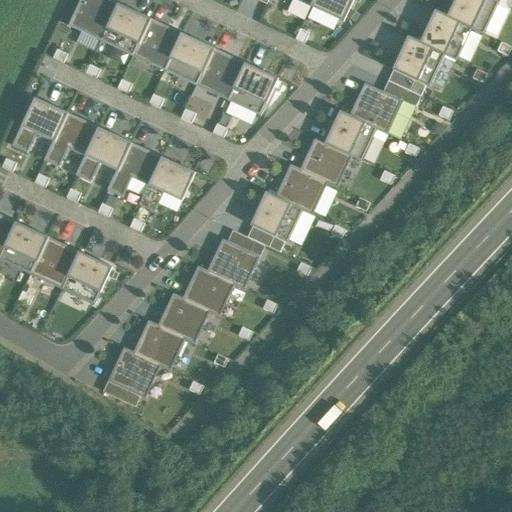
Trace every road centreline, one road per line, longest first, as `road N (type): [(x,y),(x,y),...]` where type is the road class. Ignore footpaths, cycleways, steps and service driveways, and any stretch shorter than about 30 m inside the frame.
road 1 (primary): [(234,511),(511,210)]
road 2 (residential): [(56,70),(249,162)]
road 3 (residential): [(4,180),(166,257)]
road 4 (residential): [(188,0),(332,68)]
road 5 (residential): [(70,364),(166,257)]
road 6 (residential): [(166,257),(249,162)]
road 7 (residential): [(249,162),(332,68)]
